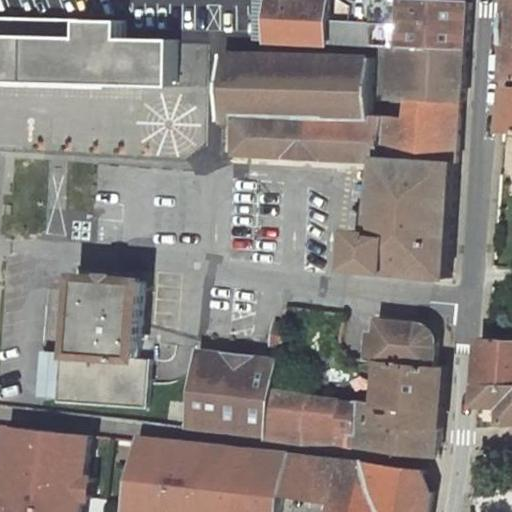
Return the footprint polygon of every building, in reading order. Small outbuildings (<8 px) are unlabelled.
[(274,0),(260,0),(260,40),(272,41),(274,0)] [(274,0),(272,41),(330,44),(331,20),(332,0),(274,0)] [(470,49),(473,3),(422,0),(375,0),(372,46),(397,47),(406,48),(405,47),(418,47),(470,49)] [(127,38),(127,20),(0,16),(0,73),(105,76),(104,84),(178,86),(179,39),(127,38)] [(352,21),(331,20),(330,44),(350,45),(352,21)] [(374,22),(352,21),(350,45),(372,46),(374,22)] [(377,58),(227,54),(226,83),(220,83),(220,108),(226,108),(226,121),(241,121),(243,154),(382,161),(373,231),(357,230),(354,268),(453,278),(464,102),(467,102),(470,49),(418,47),(405,47),(406,48),(405,48),(403,101),(412,100),(410,118),(386,116),(386,117),(375,117),(377,58)] [(403,101),(405,48),(406,48),(397,47),(394,99),(403,101)] [(0,81),(104,84),(105,76),(0,73),(0,81)] [(143,358),(144,334),(145,325),(148,281),(84,277),(79,353),(67,353),(63,397),(63,401),(152,407),(154,373),(155,359),(143,358)] [(438,365),(441,341),(441,340),(439,335),(436,330),(432,327),(428,326),(383,320),(381,335),(375,334),(372,358),(385,360),(438,365)] [(285,326),(276,324),(273,343),(282,345),(285,326)] [(511,338),(485,337),(482,383),(511,383),(511,338)] [(67,353),(52,352),(49,396),(63,397),(67,353)] [(278,389),(281,363),(279,363),(237,357),(205,354),(197,426),(273,435),(278,389)] [(438,365),(385,360),(382,403),(361,400),(361,402),(278,389),(273,435),(273,438),(309,442),(340,443),(358,447),(360,412),(379,413),(378,423),(413,425),(413,430),(444,432),(449,366),(438,365)] [(511,383),(482,383),(479,405),(506,407),(505,422),(511,422),(511,383)] [(379,413),(360,412),(358,447),(395,452),(442,457),(444,432),(413,430),(413,425),(378,423),(379,413)] [(0,511),(86,511),(96,435),(27,427),(19,489),(0,486),(0,511)] [(193,443),(143,438),(142,440),(128,511),(283,511),(286,493),(292,455),(193,443)] [(427,470),(292,455),(286,493),(338,503),(336,511),(432,511),(436,491),(427,470)]
